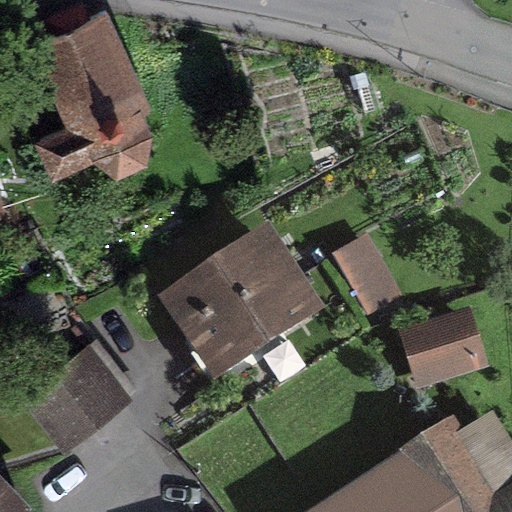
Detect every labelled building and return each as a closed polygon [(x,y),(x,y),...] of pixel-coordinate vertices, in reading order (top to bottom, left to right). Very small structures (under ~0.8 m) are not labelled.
[(107,4),(32,36),(69,121),(35,135),(52,175),(96,156),(116,172),(147,156),(151,125),(142,103),(148,101),(107,4)] [(0,194),(0,228),(12,224),(0,194)] [(326,311),(270,224),(157,298),(214,384),(326,311)] [(369,235),(334,255),(369,316),(404,296),(369,235)] [(489,369),(472,311),(399,332),(417,391),(489,369)] [(137,391),(85,331),(17,388),(69,449),(137,391)] [(454,422),(312,511),(511,511),(511,441),(494,414),(462,434),(454,422)] [(0,511),(20,511),(35,499),(0,461),(0,511)]
